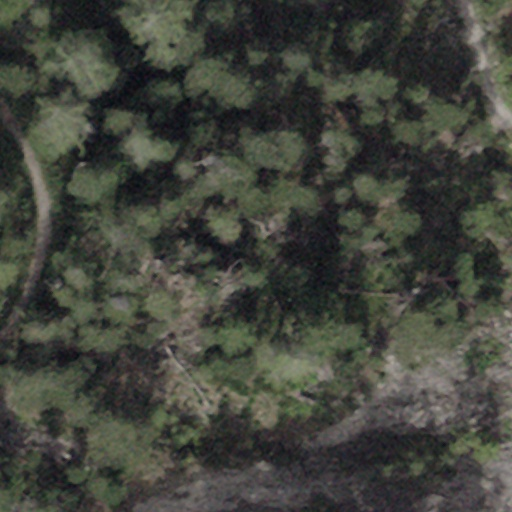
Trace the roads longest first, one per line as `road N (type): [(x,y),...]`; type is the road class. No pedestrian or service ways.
road 1 (track): [(0,115),(24,143),(48,204),(39,265),(0,322)]
road 2 (track): [(511,118),(496,116),(459,0)]
